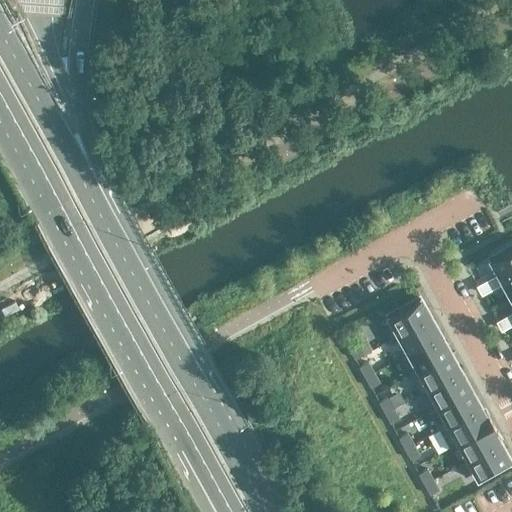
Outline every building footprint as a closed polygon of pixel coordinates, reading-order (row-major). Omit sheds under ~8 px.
[(500,278),(511,271),(511,247),(490,259),(499,275),(500,278)] [(510,296),(511,295),(511,271),(500,278),(502,282),(510,296)] [(488,280),(492,287),(502,282),(500,278),(499,275),(488,280)] [(482,293),(492,287),(488,280),(478,286),(482,293)] [(388,316),(380,321),(390,341),(399,336),(398,335),(431,317),(421,298),(388,316)] [(502,329),(511,323),(508,316),(498,322),(502,329)] [(431,317),(398,335),(399,336),(408,352),(408,353),(441,335),(431,317)] [(408,352),(399,357),(410,376),(418,371),(451,353),(441,335),(408,353),(408,352)] [(356,359),(364,354),(358,343),(350,348),(356,359)] [(418,371),(410,376),(420,393),(428,389),(461,371),(451,353),(418,371)] [(366,377),(374,372),(368,361),(360,366),(366,377)] [(428,389),(420,393),(430,411),(438,407),(471,388),(461,371),(428,389)] [(371,387),(380,382),(374,372),(366,377),(371,387)] [(438,407),(430,411),(439,429),(448,424),(481,406),(471,388),(438,407)] [(385,412),(394,408),(388,397),(379,402),(385,412)] [(448,424),(439,429),(450,448),(458,443),(458,442),(493,423),(488,414),(486,415),(481,406),(448,424)] [(391,423),(400,418),(394,408),(385,412),(391,423)] [(493,423),(458,442),(458,443),(468,460),(501,442),(496,433),(498,432),(493,423)] [(399,437),(405,448),(414,443),(408,433),(399,437)] [(501,442),(468,460),(478,479),(511,461),(501,442)] [(405,448),(411,458),(419,454),(414,443),(405,448)] [(419,473),(425,484),(433,479),(427,468),(419,473)] [(425,484),(430,494),(439,489),(433,479),(425,484)]
